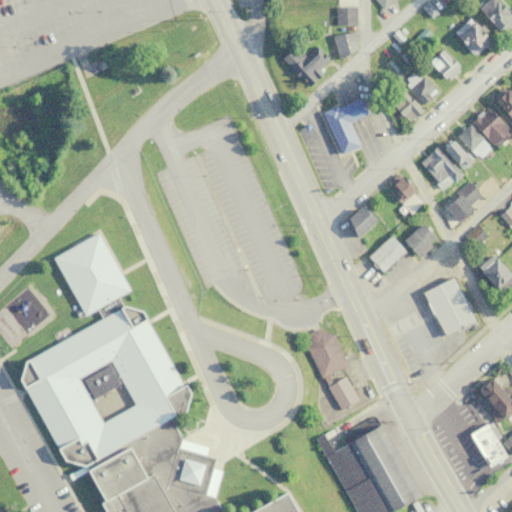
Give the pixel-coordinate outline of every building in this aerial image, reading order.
[(372,0),(382,9),(391,0),(372,0)] [(479,0),(472,7),(495,31),(510,17),(494,0),(479,0)] [(355,5),(333,5),(333,24),(355,24),(355,5)] [(449,34),(471,55),(487,38),(465,17),(449,34)] [(358,50),(353,29),(329,35),(334,56),(358,50)] [(277,55),(293,41),(302,51),(312,41),(325,57),(317,64),(322,70),(304,86),(277,55)] [(458,65),(438,47),(425,62),(445,80),(458,65)] [(420,104),(434,92),(415,70),(401,82),(420,104)] [(489,99),(510,124),(511,122),(511,85),(509,82),(489,99)] [(382,98),(405,121),(419,108),(395,85),(382,98)] [(346,120),(364,113),(359,98),(320,112),(335,153),(356,146),(346,120)] [(506,128),(483,105),(454,135),(477,158),(506,128)] [(416,163),(442,189),(459,172),(433,145),(416,163)] [(384,182),(397,201),(411,191),(398,172),(384,182)] [(480,195),(466,181),(441,206),(455,220),(480,195)] [(339,217),(354,235),(373,219),(358,202),(339,217)] [(434,238),(419,221),(399,239),(413,256),(434,238)] [(12,377),(20,390),(57,458),(79,463),(81,468),(104,511),(219,511),(212,497),(205,483),(212,457),(184,448),(178,437),(165,415),(179,409),(184,390),(179,382),(144,320),(137,308),(119,303),(114,295),(127,288),(119,272),(97,230),(49,256),(50,259),(78,311),(92,304),(98,315),(21,358),(14,373),(12,377)] [(402,250),(387,235),(365,256),(380,271),(402,250)] [(509,275),(490,253),(473,268),(493,290),(509,275)] [(418,289),(440,334),(471,319),(449,274),(418,289)] [(301,344),(326,330),(345,363),(338,367),(355,397),(336,407),(301,344)] [(511,409),(511,393),(511,392),(498,396),(493,379),(474,385),(485,418),(511,409)] [(356,511),(321,453),(377,420),(419,491),(384,511),(356,511)] [(463,432),(483,465),(502,453),(482,420),(478,423),(463,432)] [(510,454),(511,452),(511,428),(498,440),(510,454)] [(286,511),(274,487),(228,511),(286,511)] [(0,511),(10,511),(3,500),(0,502),(0,511)] [(511,511),(511,503),(501,511),(511,511)]
